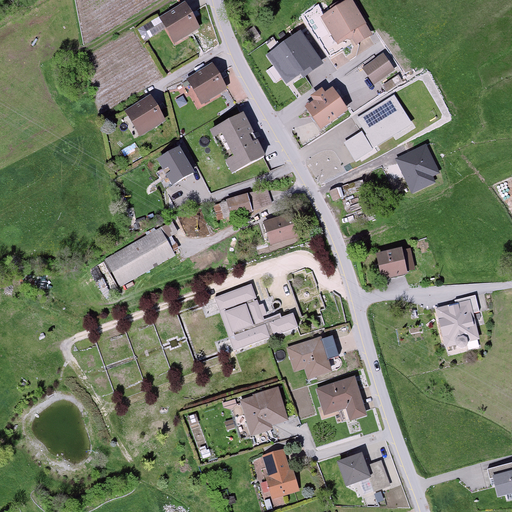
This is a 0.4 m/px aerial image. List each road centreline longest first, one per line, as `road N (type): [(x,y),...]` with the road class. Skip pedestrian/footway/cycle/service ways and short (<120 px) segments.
road 1 (residential): [(420,511),(340,256),(236,61),(213,0)]
road 2 (track): [(204,289),(71,338),(64,348),(101,405)]
road 3 (unknown): [(269,123),(368,52)]
